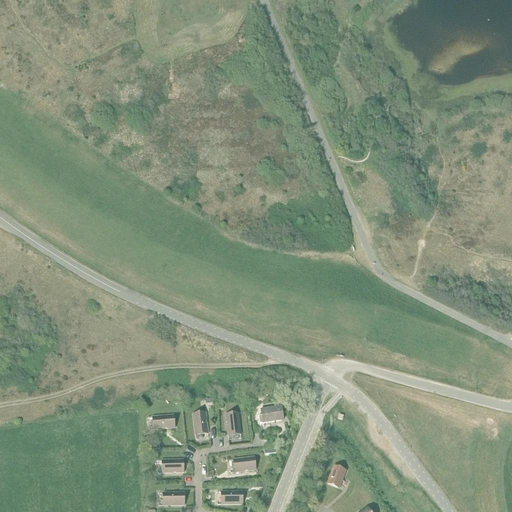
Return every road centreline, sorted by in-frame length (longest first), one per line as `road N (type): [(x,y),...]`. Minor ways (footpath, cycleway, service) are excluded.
road 1 (unclassified): [(511,344),(395,285),(375,264),(262,0)]
road 2 (unclassified): [(328,376),(126,295),(0,218)]
road 3 (unclassified): [(511,408),(345,365),(328,376)]
road 4 (unclassified): [(448,511),(383,424),(328,376)]
road 5 (unclassified): [(274,511),(328,376)]
